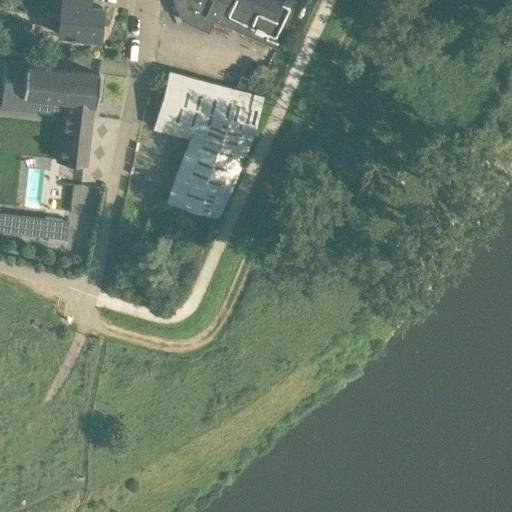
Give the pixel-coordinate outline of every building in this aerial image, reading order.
[(62,0),(58,34),(78,37),(98,39),(102,7),(89,6),(89,0),(62,0)] [(173,0),(181,19),(208,32),(214,19),(278,48),(300,0),(173,0)] [(64,113),(63,114),(58,161),(84,164),(91,102),(96,102),(99,74),(6,63),(1,107),(28,110),(30,95),(67,99),(66,113),(64,113)] [(192,133),(169,199),(218,215),(230,192),(248,147),(247,146),(264,97),(197,78),(169,71),(155,123),(192,133)] [(45,217),(43,236),(67,238),(69,219),(45,217)]
